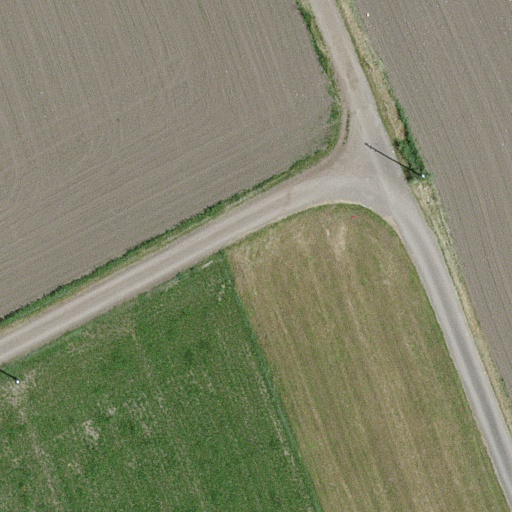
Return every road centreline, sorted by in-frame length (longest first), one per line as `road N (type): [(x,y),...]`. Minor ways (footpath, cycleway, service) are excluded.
road 1 (track): [(511,487),(316,0)]
road 2 (unclassified): [(378,154),(0,350)]
